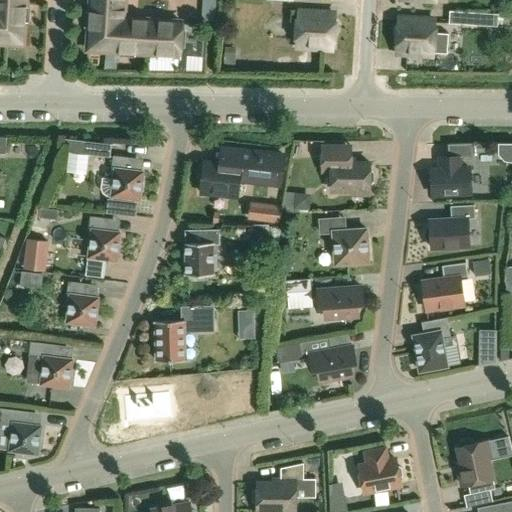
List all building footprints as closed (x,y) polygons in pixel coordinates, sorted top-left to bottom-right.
[(0,0),(0,25),(7,26),(7,33),(6,43),(22,44),(24,22),(28,22),(29,7),(25,6),(25,0),(0,0)] [(88,49),(89,49),(104,50),(104,40),(105,40),(105,33),(121,34),(122,18),(123,18),(124,3),(91,1),(90,12),(86,11),(85,27),(89,27),(88,49)] [(475,13),(449,11),(449,23),(474,25),(475,13)] [(298,14),(296,44),(332,47),(333,34),(337,31),(337,24),(334,21),(334,16),(298,14)] [(105,33),(105,40),(104,40),(104,50),(119,51),(119,55),(135,57),(135,52),(148,53),(150,20),(123,18),(122,18),(121,34),(105,33)] [(181,22),(150,20),(148,53),(157,54),(157,58),(173,59),(173,55),(179,55),(179,46),(184,47),(185,31),(180,31),(181,22)] [(434,22),(398,20),(398,24),(395,27),(394,34),(397,38),(396,51),(446,54),(447,33),(434,32),(434,22)] [(223,50),(222,66),(234,66),(235,51),(223,50)] [(201,69),(201,55),(186,55),(186,69),(201,69)] [(497,158),(511,160),(511,142),(499,140),(497,158)] [(111,144),(87,141),(85,154),(109,156),(111,144)] [(471,143),(448,144),(449,169),(431,169),(433,195),(470,193),(469,168),(460,168),(460,156),(472,156),(471,143)] [(331,172),(331,190),(369,191),(369,185),(373,181),(373,172),(369,168),(370,163),(350,163),(350,145),(322,145),(322,172),(331,172)] [(206,167),(203,169),(203,176),(205,178),(203,193),(239,197),(241,180),(280,185),(283,154),(222,147),(220,164),(206,162),(206,167)] [(139,199),(143,172),(125,169),(127,158),(114,156),(111,177),(114,177),(114,178),(102,177),(100,189),(102,193),(106,195),(139,199)] [(285,192),(283,208),(309,210),(310,201),(304,193),(285,192)] [(57,210),(40,208),(39,217),(56,219),(57,210)] [(88,238),(91,238),(86,275),(103,277),(105,259),(116,260),(119,232),(102,230),(104,218),(91,217),(88,238)] [(344,218),(334,219),(320,220),(321,233),(333,232),(335,264),(368,262),(366,229),(345,230),(344,218)] [(426,229),(425,233),(425,237),(427,240),(431,242),(431,248),(469,246),(467,219),(467,218),(451,219),(429,220),(430,227),(426,229)] [(268,241),(268,224),(251,224),(251,241),(268,241)] [(207,242),(185,243),(185,275),(189,275),(189,277),(204,277),(204,274),(214,274),(214,273),(213,273),(213,270),(216,270),(215,255),(213,255),(213,244),(219,244),(219,230),(206,230),(207,242)] [(23,268),(45,271),(49,241),(27,238),(23,268)] [(467,276),(465,262),(442,266),(444,279),(422,282),(426,309),(464,304),(460,277),(467,276)] [(20,285),(41,287),(42,274),(21,271),(20,285)] [(309,278),(284,281),(285,293),(311,291),(309,278)] [(80,295),(82,283),(69,282),(66,303),(69,303),(67,322),(94,325),(98,298),(80,295)] [(362,303),(361,287),(318,290),(319,306),(324,306),(325,318),(358,316),(357,303),(362,303)] [(155,320),(155,361),(159,360),(184,360),(184,332),(215,331),(214,305),(181,306),(181,320),(159,320),(155,320)] [(238,337),(254,337),(254,309),(238,309),(238,337)] [(413,336),(419,371),(447,366),(443,346),(446,346),(450,339),(446,318),(422,323),(424,334),(413,336)] [(30,355),(27,381),(41,383),(41,384),(68,387),(72,359),(71,359),(54,357),(56,345),(31,342),(29,355),(30,355)] [(299,343),(276,347),(278,362),(302,358),(299,343)] [(496,346),(478,345),(478,366),(496,362),(496,346)] [(350,363),(355,362),(352,346),(310,354),(312,370),(318,369),(320,381),(352,375),(350,363)] [(144,379),(145,392),(123,394),(126,422),(174,418),(171,390),(181,389),(180,376),(144,379)] [(23,424),(25,412),(0,408),(0,422),(10,423),(9,431),(12,431),(9,450),(37,454),(41,426),(23,424)] [(458,472),(461,486),(492,479),(484,442),(475,444),(470,441),(462,443),(458,448),(457,448),(462,471),(458,472)] [(366,453),(369,464),(359,466),(360,472),(357,476),(358,483),(363,486),(364,491),(401,484),(400,479),(402,475),(401,467),(397,464),(396,459),(386,461),(384,449),(366,453)] [(303,480),(303,463),(280,468),(280,483),(257,482),(257,488),(253,492),(253,501),(257,505),(257,510),(295,511),(295,480),(303,480)] [(343,482),(328,483),(329,511),(342,511),(345,511),(343,482)] [(489,490),(464,496),(466,508),(492,502),(489,490)] [(511,511),(511,501),(478,508),(478,511),(511,511)] [(190,509),(189,503),(152,510),(152,511),(195,511),(194,511),(190,509)]
